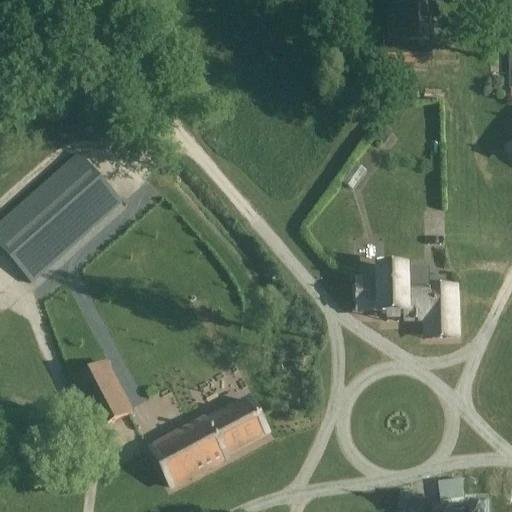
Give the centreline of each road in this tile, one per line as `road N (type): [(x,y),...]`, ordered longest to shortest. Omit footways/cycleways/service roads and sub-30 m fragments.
road 1 (unclassified): [(167,124),(336,319)]
road 2 (track): [(58,0),(167,124)]
